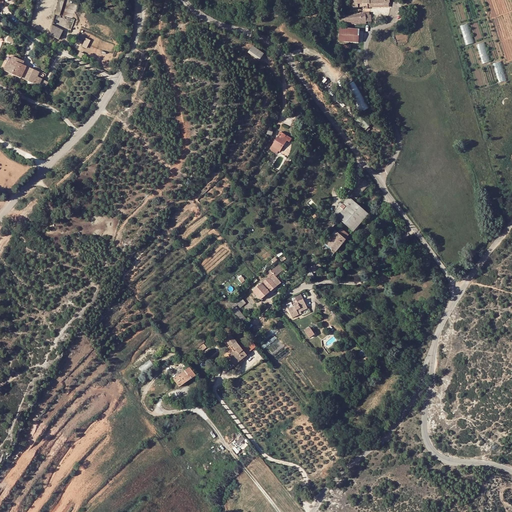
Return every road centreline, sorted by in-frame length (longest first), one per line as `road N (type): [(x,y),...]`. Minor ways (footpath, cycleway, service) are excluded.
road 1 (unclassified): [(186,0),(286,54),(460,291)]
road 2 (unclassified): [(0,220),(112,92),(132,46),(139,0)]
road 3 (unclassified): [(431,353),(419,392),(312,511)]
road 4 (unclassified): [(511,472),(435,453),(424,416),(431,353)]
road 5 (unknown): [(411,225),(364,278),(292,291)]
